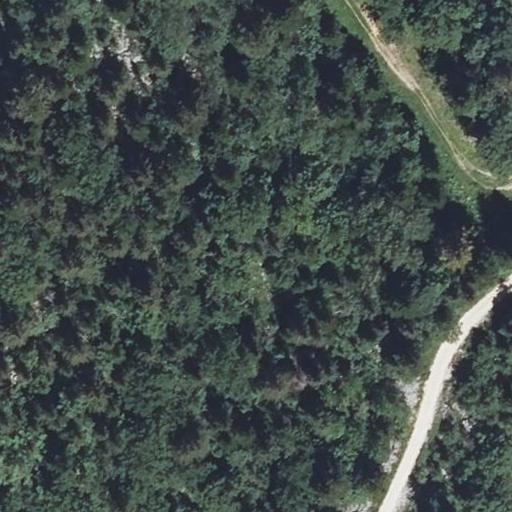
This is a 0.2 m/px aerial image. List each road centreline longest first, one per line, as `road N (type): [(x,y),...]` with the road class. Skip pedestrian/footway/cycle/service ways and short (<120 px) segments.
road 1 (track): [(386,511),(445,355),(511,278)]
road 2 (track): [(354,0),(467,165),(485,176),(511,170)]
